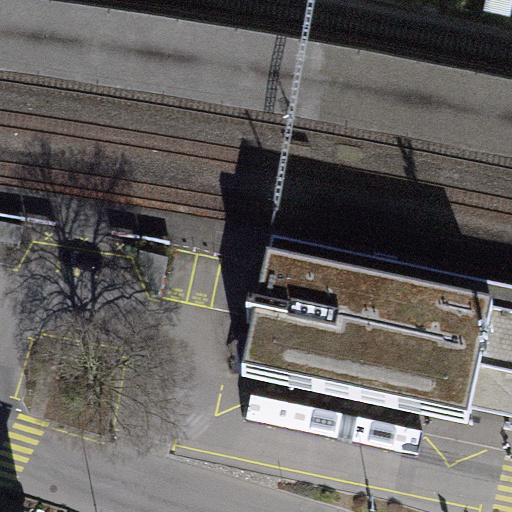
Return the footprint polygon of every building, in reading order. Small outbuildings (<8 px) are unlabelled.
[(0,0),(0,57),(60,66),(182,84),(292,103),(368,117),(462,134),(511,144),(511,73),(481,67),(359,45),(233,21),(89,0),(0,0)] [(24,230),(0,224),(0,245),(20,250),(24,230)] [(346,268),(419,283),(416,299),(492,315),(472,415),(511,423),(511,293),(273,243),(267,268),(343,284),(346,268)] [(169,260),(138,254),(152,294),(161,298),(169,260)] [(472,415),(492,315),(416,299),(419,283),(346,268),(343,284),(267,268),(257,314),(245,311),(242,323),(255,326),(246,368),(242,384),(468,431),(472,415)]
